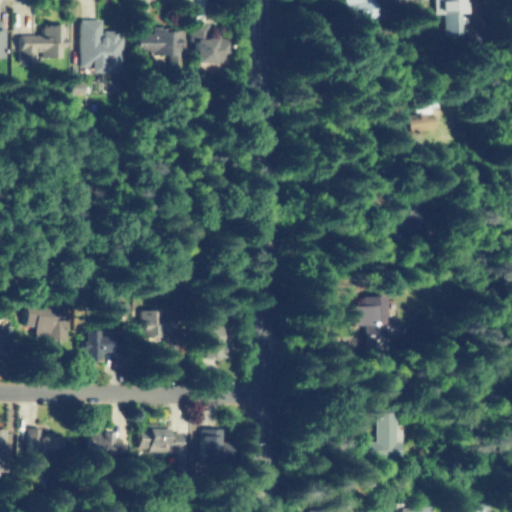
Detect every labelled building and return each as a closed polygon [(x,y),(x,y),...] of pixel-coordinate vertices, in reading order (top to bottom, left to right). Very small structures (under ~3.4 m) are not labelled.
[(374,16),(369,0),(341,0),(348,25),(362,21),(361,19),(374,16)] [(430,0),(431,15),(440,14),(441,35),(459,35),(459,13),(467,13),(467,0),(430,0)] [(119,36),(119,70),(78,70),(78,21),(97,21),(97,32),(116,32),(116,36),(119,36)] [(204,21),(204,32),(227,32),(227,51),(215,51),(216,60),(188,60),(187,22),(204,21)] [(177,24),(177,52),(136,53),(135,33),(150,33),(150,25),(177,24)] [(59,25),(59,54),(35,54),(34,60),(16,60),(15,32),(38,32),(38,25),(59,25)] [(401,132),(426,131),(425,105),(410,106),(411,114),(399,115),(401,132)] [(403,201),(403,231),(421,231),(420,201),(403,201)] [(360,326),(361,347),(384,346),(383,337),(395,336),(394,316),(383,317),(382,295),(358,296),(358,305),(348,306),(349,327),(360,326)] [(62,301),(62,330),(60,330),(60,335),(42,336),(42,330),(29,331),(29,324),(18,324),(18,303),(29,303),(29,301),(62,301)] [(164,335),(134,335),(133,303),(163,302),(164,335)] [(7,335),(7,349),(0,349),(0,314),(8,314),(8,335),(7,335)] [(213,336),(213,338),(228,338),(228,353),(206,353),(194,353),(194,335),(195,335),(195,323),(214,322),(214,336),(213,336)] [(96,327),(96,334),(116,333),(116,349),(97,350),(97,357),(73,358),(72,327),(96,327)] [(375,442),(368,442),(368,457),(402,458),(403,424),(396,424),(396,413),(375,412),(375,442)] [(164,425),(164,430),(178,430),(178,448),(164,448),(164,449),(159,449),(159,457),(141,457),(141,449),(136,449),(135,426),(164,425)] [(107,455),(80,455),(79,430),(106,429),(107,455)] [(216,460),(198,461),(198,431),(216,431),(216,460)] [(48,433),(61,433),(61,449),(48,450),(49,457),(22,457),(22,433),(48,433)] [(480,511),(452,511),(452,502),(480,502),(480,511)] [(427,503),(427,511),(397,511),(397,503),(427,503)]
